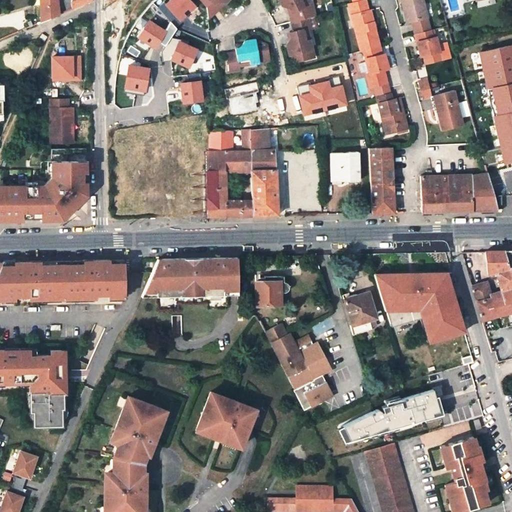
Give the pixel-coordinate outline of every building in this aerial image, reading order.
[(63,0),(66,11),(72,8),(77,6),(91,0),(63,0)] [(199,6),(193,0),(171,0),(168,3),(183,20),(189,15),(187,12),(190,9),(193,12),(199,6)] [(205,0),(208,19),(219,8),(214,4),(217,1),(226,2),(227,0),(205,0)] [(279,0),(281,5),(288,9),(290,13),(295,10),(298,20),(308,17),(315,15),(311,2),(309,3),(304,5),(301,0),(279,0)] [(379,46),(370,10),(367,11),(364,0),(353,3),(348,4),(359,46),(361,46),(363,50),(379,46)] [(401,0),(407,22),(428,18),(423,0),(401,0)] [(59,14),(58,4),(40,7),(41,22),(59,14)] [(298,20),(291,21),(294,32),(290,33),(291,37),(287,44),(289,55),(293,54),(295,62),(314,57),(312,46),(306,42),(302,30),(307,28),(311,27),(308,17),(298,20)] [(169,30),(152,19),(140,36),(158,47),(169,30)] [(306,42),(312,46),(307,28),(302,30),(306,42)] [(425,64),(442,60),(436,37),(433,38),(430,30),(414,34),(421,57),(423,56),(425,64)] [(236,51),(225,53),(226,58),(226,68),(226,72),(239,70),(238,65),(237,60),(250,58),(256,62),(269,60),(266,44),(256,46),(255,38),(245,40),(240,47),(235,48),(236,51)] [(201,48),(181,40),(173,59),(191,67),(201,48)] [(388,68),(384,53),(381,54),(379,46),(363,50),(365,60),(357,62),(360,73),(368,71),(369,73),(370,73),(374,86),(388,83),(384,69),(388,68)] [(72,80),(80,80),(80,57),(52,57),(52,77),(52,80),(72,80)] [(152,67),(130,64),(127,87),(148,90),(152,67)] [(427,79),(418,81),(421,90),(429,88),(427,79)] [(204,80),(182,83),(185,104),(206,101),(204,80)] [(423,99),(431,97),(429,88),(421,90),(423,99)] [(453,91),(434,96),(442,130),(462,125),(453,91)] [(376,97),(386,133),(407,128),(399,98),(392,100),(390,94),(376,97)] [(49,99),(50,135),(50,142),(67,141),(66,125),(73,125),(72,107),(68,107),(68,99),(49,99)] [(476,131),(491,128),(487,108),(470,112),(476,131)] [(224,119),(225,111),(213,112),(211,130),(222,130),(222,119),(224,119)] [(266,119),(250,120),(250,129),(269,128),(269,126),(266,126),(266,119)] [(277,215),(275,150),(270,149),(269,128),(250,129),(251,171),(252,200),(252,215),(277,215)] [(494,139),(491,128),(476,131),(479,142),(494,139)] [(226,196),(226,171),(251,171),(250,129),(242,130),(243,150),(231,151),(232,130),(222,130),(211,130),(210,130),(208,151),(204,151),(206,216),(226,216),(226,200),(226,196)] [(511,134),(496,138),(501,164),(511,161),(511,134)] [(501,164),(496,138),(494,139),(479,142),(479,143),(481,149),(486,167),(492,166),(492,165),(501,164)] [(369,147),(372,212),(394,211),(393,190),(390,188),(389,185),(389,183),(391,178),(392,178),(391,157),(390,157),(390,148),(391,148),(391,146),(369,147)] [(54,148),(53,176),(45,185),(38,185),(38,188),(27,188),(27,185),(0,185),(0,220),(28,219),(27,216),(45,216),(45,219),(62,219),(87,194),(87,180),(84,180),(83,171),(87,171),(86,147),(54,148)] [(358,151),(331,153),(332,178),(349,177),(349,181),(359,181),(358,151)] [(444,211),(497,209),(499,209),(497,189),(492,166),(486,167),(487,172),(479,174),(479,175),(471,176),(471,175),(449,175),(449,192),(444,192),(444,211)] [(421,176),(422,211),(444,211),(444,192),(449,192),(449,175),(432,176),(427,176),(421,176)] [(240,195),(232,195),(226,196),(226,200),(226,216),(240,216),(240,200),(240,195)] [(240,200),(240,216),(253,216),(252,215),(252,200),(240,200)] [(485,251),(487,273),(497,272),(501,291),(511,287),(511,277),(509,266),(504,250),(485,251)] [(423,277),(445,276),(444,252),(422,253),(422,265),(423,277)] [(176,291),(208,291),(208,296),(238,295),(237,281),(237,257),(228,257),(227,262),(221,262),(221,258),(202,258),(198,262),(184,262),(180,258),(156,259),(141,292),(155,292),(155,297),(176,297),(176,291)] [(128,300),(129,260),(73,261),(68,299),(128,300)] [(0,305),(68,299),(73,261),(2,262),(0,266),(0,305)] [(415,277),(423,277),(422,265),(411,265),(415,277)] [(264,281),(255,281),(256,305),(279,304),(279,293),(284,292),(286,292),(287,290),(288,288),(288,285),(287,284),(285,283),(283,282),(283,275),(264,276),(264,281)] [(395,325),(417,318),(405,277),(389,281),(388,278),(375,281),(380,297),(385,295),(392,293),(394,302),(388,304),(395,325)] [(489,294),(486,282),(472,286),(476,302),(490,298),(489,294)] [(511,311),(511,287),(501,291),(508,313),(511,311)] [(490,298),(496,316),(508,313),(501,291),(489,294),(490,298)] [(376,318),(368,292),(344,299),(352,326),(350,327),(352,334),(371,329),(368,321),(376,318)] [(385,295),(388,304),(394,302),(392,293),(385,295)] [(482,320),(496,316),(490,298),(476,302),(482,320)] [(264,331),(295,391),(305,410),(333,394),(323,374),(329,371),(328,370),(327,364),(328,364),(320,349),(321,345),(314,342),(313,344),(312,344),(307,335),(293,343),(289,334),(286,335),(284,332),(280,324),(280,323),(279,323),(264,331)] [(0,387),(32,387),(33,414),(38,414),(38,424),(65,424),(63,409),(68,409),(68,392),(70,391),(68,349),(52,349),(52,353),(35,353),(36,348),(0,349),(0,387)] [(431,417),(424,391),(399,398),(406,424),(431,417)] [(243,405),(222,397),(221,400),(209,396),(197,427),(209,431),(208,435),(215,438),(219,427),(226,429),(223,437),(237,442),(240,435),(245,437),(254,412),(242,408),(243,405)] [(152,443),(161,422),(157,421),(161,409),(129,397),(125,409),(122,408),(114,429),(117,430),(114,441),(118,443),(122,445),(118,453),(138,463),(139,464),(139,463),(142,453),(140,452),(144,440),(152,443)] [(161,422),(165,411),(161,409),(157,421),(161,422)] [(223,437),(226,429),(219,427),(215,438),(222,440),(223,437)] [(450,441),(447,428),(423,434),(426,446),(450,441)] [(240,435),(237,442),(223,437),(222,440),(241,447),(245,437),(240,435)] [(478,455),(473,437),(441,446),(445,461),(448,460),(450,467),(452,466),(456,482),(446,484),(451,503),(453,502),(456,511),(488,503),(481,482),(484,481),(480,465),(477,455),(478,455)] [(384,511),(414,511),(395,442),(366,450),(384,511)] [(118,453),(122,445),(118,443),(118,444),(115,451),(113,456),(117,457),(118,453)] [(21,448),(13,472),(32,478),(40,454),(21,448)] [(105,484),(104,506),(108,506),(108,511),(142,511),(142,510),(142,507),(145,507),(145,504),(145,485),(135,485),(135,473),(139,472),(139,469),(139,464),(138,463),(118,453),(117,457),(116,472),(113,472),(109,472),(108,484),(105,484)] [(22,489),(26,479),(16,476),(13,486),(22,489)] [(267,511),(342,511),(358,511),(351,498),(332,498),(332,485),(296,485),(296,498),(267,498),(267,511)] [(0,511),(20,511),(27,495),(8,488),(0,511)]
